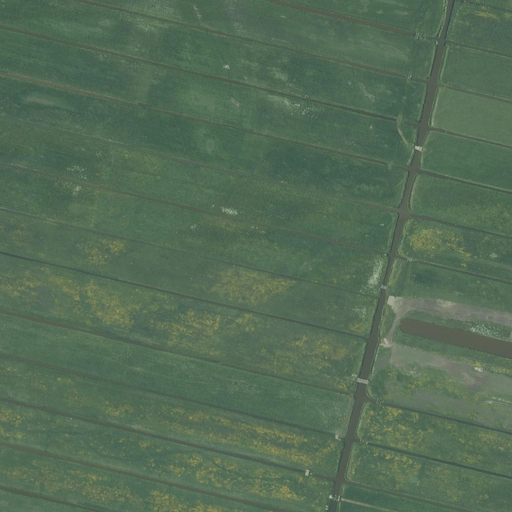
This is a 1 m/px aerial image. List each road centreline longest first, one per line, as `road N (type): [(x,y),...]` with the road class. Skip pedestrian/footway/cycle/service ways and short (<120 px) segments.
road 1 (track): [(0,292),(370,384)]
road 2 (track): [(354,279),(0,179)]
road 3 (track): [(511,409),(379,386)]
